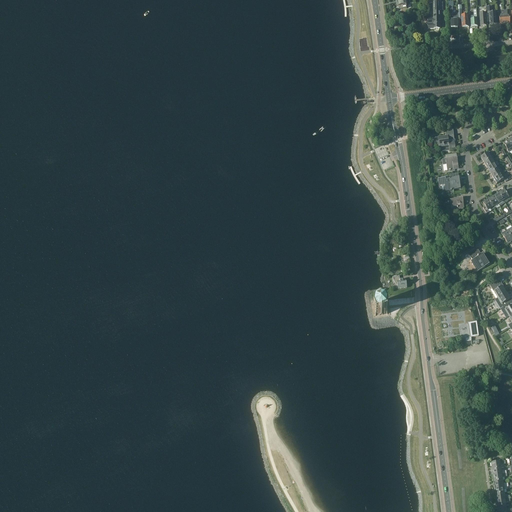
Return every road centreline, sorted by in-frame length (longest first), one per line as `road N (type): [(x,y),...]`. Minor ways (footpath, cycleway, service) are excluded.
road 1 (secondary): [(449,511),(390,98)]
road 2 (residential): [(511,117),(474,120),(466,131),(480,221),(505,262)]
road 3 (secondary): [(390,98),(511,82)]
